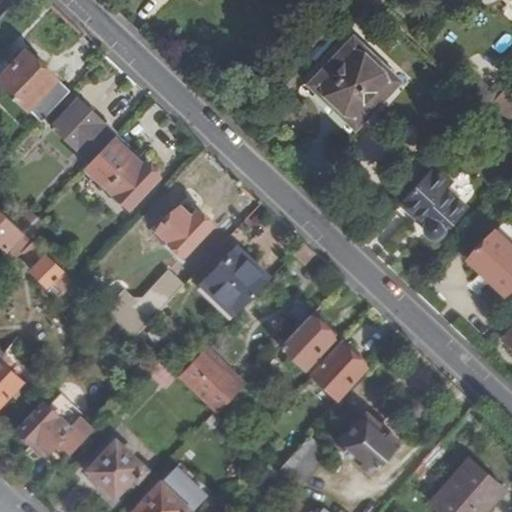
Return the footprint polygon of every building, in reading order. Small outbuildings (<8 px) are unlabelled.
[(313,86),(356,126),(395,84),(353,45),(313,86)] [(0,83),(42,125),(71,95),(48,72),(27,52),(0,79),(0,83)] [(469,71),(458,83),(486,110),(501,94),(495,87),(491,91),(469,71)] [(93,164),(118,138),(80,102),(56,128),(93,164)] [(129,211),(160,177),(147,165),(143,168),(115,142),(93,164),(87,170),(129,211)] [(412,215),(407,220),(412,225),(415,233),(423,239),(431,235),(441,228),(451,215),(453,216),(468,199),(467,198),(474,191),(478,184),(479,176),(477,170),(469,165),(463,165),(456,167),(444,156),(400,204),(412,215)] [(400,204),(395,208),(407,220),(412,215),(400,204)] [(18,227),(0,210),(0,243),(18,261),(24,256),(35,243),(33,242),(26,235),(18,227)] [(185,259),(213,227),(198,213),(192,220),(180,210),(158,232),(185,259)] [(32,212),(18,227),(26,235),(40,220),(32,212)] [(26,235),(33,242),(49,225),(42,218),(40,220),(26,235)] [(505,295),(511,287),(511,248),(495,233),(468,261),(505,295)] [(59,299),(75,282),(35,243),(24,256),(37,268),(33,273),(59,299)] [(235,318),(270,281),(238,251),(203,288),(235,318)] [(78,280),(88,269),(74,257),(64,268),(78,280)] [(335,340),(311,318),(310,318),(283,347),(308,370),(335,340)] [(367,370),(340,345),(313,374),(339,400),(367,370)] [(0,406),(22,383),(0,363),(0,359),(5,354),(0,349),(0,406)] [(205,353),(179,380),(216,414),(218,416),(244,389),(205,353)] [(161,363),(154,356),(150,359),(146,359),(142,363),(142,367),(140,370),(148,377),(161,363)] [(64,394),(51,408),(65,420),(70,414),(72,415),(75,412),(68,406),(72,402),(64,394)] [(37,442),(49,453),(56,445),(62,439),(76,451),(95,432),(75,412),(72,415),(70,414),(65,420),(51,408),(46,403),(18,431),(34,446),(37,442)] [(374,475),(409,435),(377,406),(340,445),(374,475)] [(56,445),(70,458),(76,451),(62,439),(56,445)] [(329,458),(309,440),(278,473),(270,466),(264,472),(291,497),(329,458)] [(130,491),(148,471),(118,442),(90,471),(117,497),(126,488),(130,491)] [(439,511),(487,511),(505,492),(471,460),(431,504),(439,511)] [(190,511),(162,484),(134,511),(190,511)] [(236,503),(227,511),(240,511),(243,509),(236,503)] [(291,511),(332,511),(325,506),(319,511),(313,511),(299,503),(291,511)]
